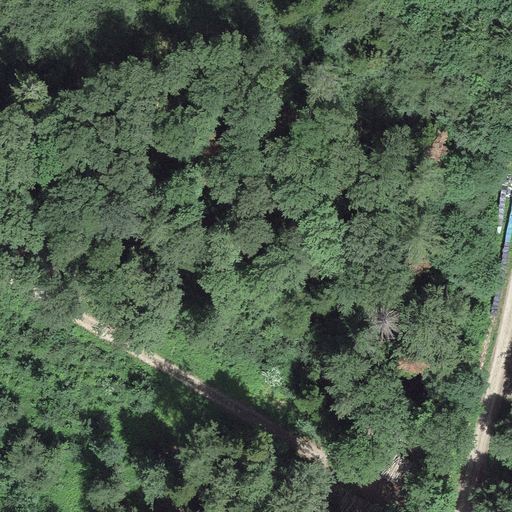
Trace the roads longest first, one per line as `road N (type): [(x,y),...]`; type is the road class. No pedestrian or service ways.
road 1 (track): [(468,511),(261,423),(0,273)]
road 2 (track): [(511,322),(468,511)]
